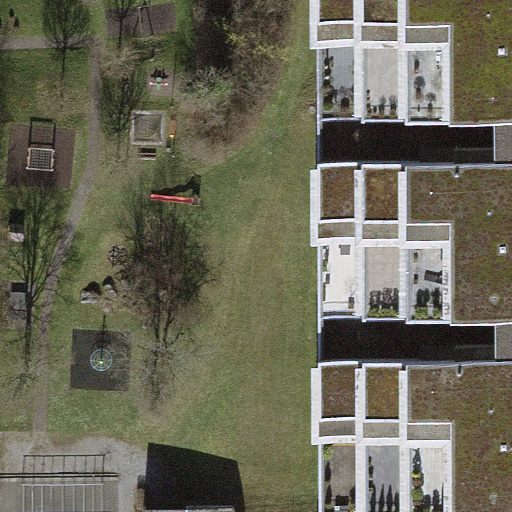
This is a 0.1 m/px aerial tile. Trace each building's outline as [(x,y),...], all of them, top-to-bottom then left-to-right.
[(363,121),(362,0),(318,0),(319,121),(363,121)] [(406,19),(405,0),(362,0),(363,121),(450,120),(449,18),(406,19)] [(511,119),(511,0),(405,0),(406,19),(449,18),(450,120),(511,119)] [(511,317),(511,159),(406,160),(406,217),(449,218),(451,318),(511,317)] [(406,217),(406,160),(363,161),(363,318),(451,318),(449,218),(406,217)] [(363,318),(363,161),(320,161),(319,319),(363,318)] [(511,511),(511,357),(406,359),(407,415),(451,415),(452,511),(511,511)] [(363,511),(363,358),(320,359),(319,511),(363,511)] [(407,415),(406,359),(363,358),(363,511),(452,511),(451,415),(407,415)]
